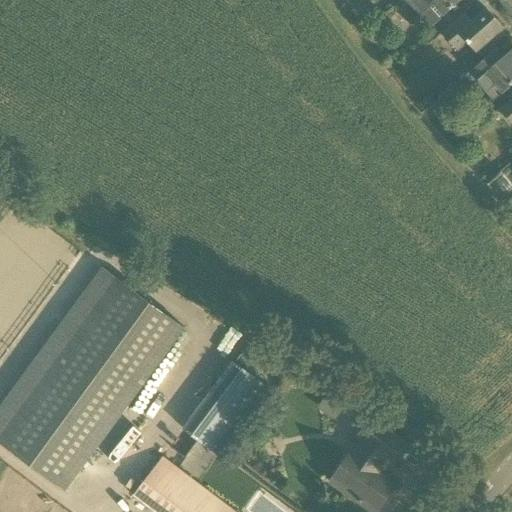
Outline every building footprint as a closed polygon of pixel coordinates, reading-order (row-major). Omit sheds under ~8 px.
[(461,0),(411,0),(424,14),(436,5),(445,15),(461,0)] [(504,28),(487,9),(470,25),(464,17),(444,36),(459,53),(471,42),(479,51),(504,28)] [(511,51),(505,57),(500,50),(470,76),(455,89),(462,98),(478,85),(493,102),(502,93),(511,84),(511,51)] [(511,124),(511,101),(501,111),(511,124)] [(485,122),(496,113),(489,105),(479,114),(485,122)] [(0,442),(66,491),(185,328),(117,278),(0,435),(0,442)] [(215,452),(265,385),(234,361),(183,428),(215,452)] [(391,460),(404,442),(370,417),(355,437),(359,439),(329,481),(373,511),(376,511),(396,485),(380,474),(390,459),(391,460)] [(154,511),(238,511),(164,454),(133,496),(154,511)]
